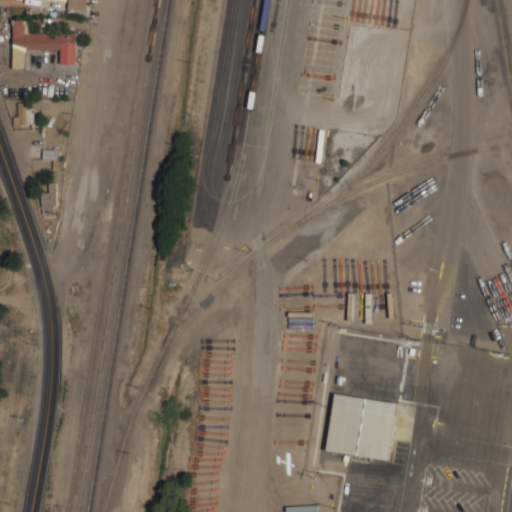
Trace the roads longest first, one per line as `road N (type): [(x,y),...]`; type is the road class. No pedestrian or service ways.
road 1 (residential): [(421,361),(462,108),(451,0)]
road 2 (residential): [(111,0),(51,301)]
road 3 (secondary): [(51,301),(48,408),(31,511)]
road 4 (secondary): [(0,140),(51,301)]
